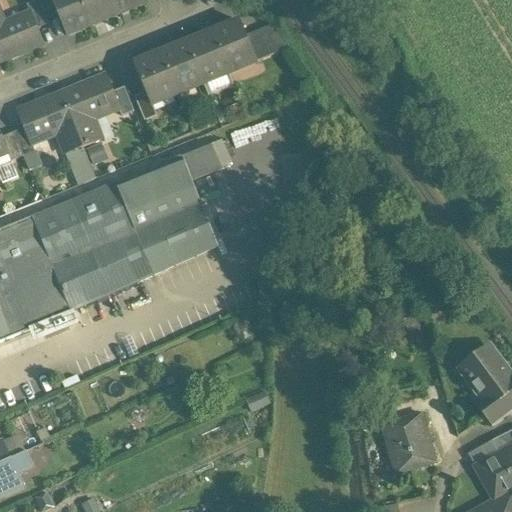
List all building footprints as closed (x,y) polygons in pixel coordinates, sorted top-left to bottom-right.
[(38,0),(26,5),(29,13),(31,12),(37,28),(48,23),(44,12),(38,0)] [(38,0),(44,12),(55,8),(51,0),(38,0)] [(51,0),(55,8),(66,36),(93,26),(82,0),(51,0)] [(82,0),(93,26),(119,15),(112,0),(82,0)] [(112,0),(119,15),(146,4),(143,0),(112,0)] [(29,13),(4,23),(0,12),(0,63),(44,45),(37,28),(31,12),(29,13)] [(240,22),(213,33),(230,74),(257,63),(246,36),(240,22)] [(273,26),(246,36),(257,62),(289,49),(273,26)] [(230,74),(213,33),(187,44),(204,85),(230,74)] [(204,85),(187,44),(161,54),(178,95),(204,85)] [(178,95),(161,54),(134,65),(146,93),(151,106),(152,106),(178,95)] [(106,76),(62,94),(84,148),(102,140),(94,120),(119,110),(120,109),(113,93),(106,76)] [(124,88),(113,93),(120,109),(119,110),(122,117),(134,112),(124,88)] [(151,106),(146,93),(135,98),(144,122),(157,117),(152,106),(151,106)] [(62,94),(18,112),(24,129),(31,145),(32,145),(58,135),(66,155),(84,148),(62,94)] [(279,124),(280,142),(305,140),(304,123),(279,124)] [(31,145),(24,129),(13,133),(23,157),(35,152),(32,145),(31,145)] [(0,131),(0,181),(2,181),(0,175),(0,168),(12,164),(11,162),(8,155),(9,155),(2,138),(0,131)] [(13,133),(2,138),(9,155),(8,155),(11,162),(23,157),(13,133)] [(232,165),(222,141),(211,146),(221,169),(232,165)] [(211,146),(181,158),(191,182),(221,169),(211,146)] [(181,158),(33,218),(71,315),(155,278),(155,277),(217,249),(191,182),(181,158)] [(33,218),(0,231),(0,343),(71,315),(33,218)] [(413,315),(402,320),(413,342),(424,337),(413,315)] [(511,375),(495,353),(486,360),(482,354),(462,368),(466,381),(468,384),(474,379),(486,396),(481,400),(487,409),(489,411),(484,414),(493,426),(511,411),(511,375)] [(384,412),(361,419),(365,432),(382,427),(388,425),(384,412)] [(388,425),(382,427),(396,476),(435,465),(421,416),(388,425)] [(511,431),(491,442),(499,456),(511,448),(511,431)] [(2,441),(0,441),(0,464),(25,453),(16,437),(3,443),(2,441)] [(511,448),(499,456),(476,469),(495,502),(511,492),(511,448)] [(0,497),(24,487),(17,474),(32,467),(26,453),(25,453),(0,464),(0,497)] [(511,511),(511,492),(495,502),(477,511),(511,511)]
